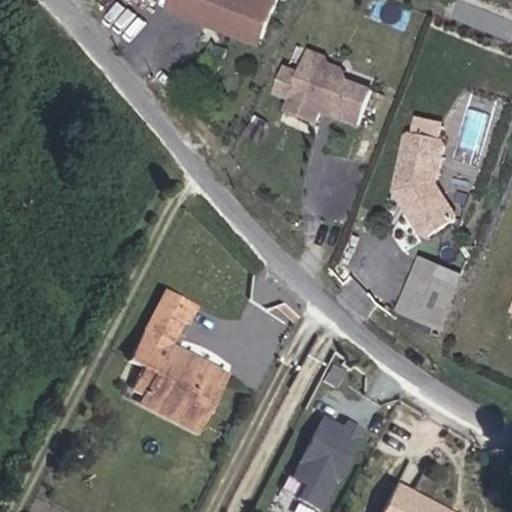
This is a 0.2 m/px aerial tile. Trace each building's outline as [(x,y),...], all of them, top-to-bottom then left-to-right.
[(190,0),(177,0),(176,3),(269,33),(271,26),(190,0)] [(190,0),(271,26),(279,0),(190,0)] [(360,130),(373,95),(290,64),(277,98),(292,104),(288,116),(318,127),(324,110),(335,115),(333,120),(360,130)] [(457,140),(413,131),(402,188),(434,239),(467,216),(451,183),(457,140)] [(440,314),(456,275),(445,271),(440,269),(444,260),(425,253),(406,300),(440,314)] [(459,277),(464,264),(450,259),(445,271),(456,275),(459,277)] [(204,321),(213,304),(183,286),(174,305),(197,317),(204,321)] [(183,343),(197,317),(174,305),(168,316),(185,325),(162,366),(169,370),(183,343)] [(160,365),(162,366),(185,325),(168,316),(145,357),(160,365)] [(159,388),(219,417),(242,372),(183,343),(169,370),(162,366),(160,365),(148,386),(158,391),(159,388)] [(213,430),(219,417),(159,388),(158,391),(153,401),(213,430)] [(357,443),(353,450),(351,454),(347,452),(349,447),(333,439),(303,497),(316,504),(312,511),(340,511),(372,450),(357,443)] [(427,511),(405,500),(399,511),(427,511)]
